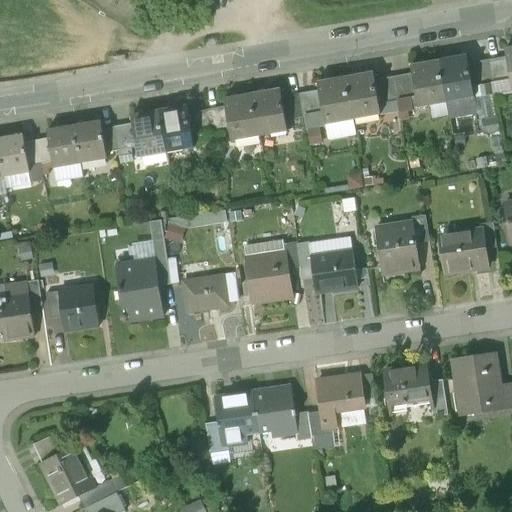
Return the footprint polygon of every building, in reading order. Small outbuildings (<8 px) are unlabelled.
[(467,55),(439,60),(446,102),(474,97),(467,55)] [(500,57),(487,60),(491,83),(505,81),(500,57)] [(439,60),(411,65),(418,107),(446,102),(439,60)] [(487,60),(474,62),(478,86),(491,83),(487,60)] [(373,72),(345,77),(353,119),(381,114),(373,72)] [(407,74),(393,76),(398,100),(411,98),(407,74)] [(393,76),(380,79),(384,102),(398,100),(393,76)] [(345,77),(317,82),(325,124),(353,119),(345,77)] [(279,89),(252,94),(259,136),(287,131),(279,89)] [(313,91),(300,93),(304,117),(317,114),(313,91)] [(300,93),(286,95),(291,119),(304,117),(300,93)] [(252,94),(224,99),(231,141),(259,136),(252,94)] [(186,105),(158,110),(165,152),(193,147),(186,105)] [(219,107),(206,110),(210,133),(224,131),(219,107)] [(158,110),(130,115),(138,157),(165,152),(158,110)] [(206,110),(193,112),(197,136),(210,133),(206,110)] [(99,121),(72,125),(79,163),(106,158),(105,152),(101,128),(99,121)] [(126,124),(112,126),(117,150),(130,148),(126,124)] [(72,125),(45,130),(52,168),(79,163),(72,125)] [(112,126),(101,128),(105,152),(117,150),(112,126)] [(22,134),(0,138),(0,169),(1,176),(28,172),(27,166),(23,142),(22,134)] [(35,140),(23,142),(27,166),(39,164),(35,140)] [(181,226),(192,224),(190,213),(165,216),(168,238),(182,236),(181,226)] [(426,216),(412,218),(413,223),(416,242),(429,240),(426,216)] [(413,223),(375,229),(382,274),(420,268),(416,242),(413,223)] [(493,223),(480,225),(481,230),(482,230),(485,249),(497,247),(493,223)] [(481,230),(455,234),(456,240),(442,242),(446,274),(488,267),(485,249),(482,230),(481,230)] [(297,243),(284,245),(285,254),(287,254),(289,269),(301,267),(297,243)] [(135,263),(115,266),(124,322),(163,316),(158,281),(155,260),(153,261),(150,244),(133,246),(135,263)] [(285,254),(246,260),(252,299),(276,295),(277,299),(293,297),(289,269),(287,254),(285,254)] [(336,254),(311,257),(317,294),(358,287),(353,256),(336,258),(336,254)] [(167,259),(155,260),(158,281),(170,279),(167,259)] [(224,276),(183,282),(187,312),(228,306),(224,276)] [(37,280),(25,282),(26,293),(28,293),(30,306),(41,304),(37,280)] [(92,286),(58,291),(62,317),(64,332),(98,327),(92,286)] [(58,291),(45,293),(49,319),(62,317),(58,291)] [(26,293),(0,297),(0,340),(34,336),(30,306),(28,293),(26,293)] [(496,355),(453,362),(460,409),(503,403),(501,387),(496,355)] [(427,365),(384,372),(391,414),(408,412),(407,405),(431,402),(433,402),(430,383),(427,365)] [(372,374),(361,376),(364,401),(376,399),(372,374)] [(361,376),(317,382),(322,412),(324,429),(338,427),(335,411),(365,407),(364,401),(361,376)] [(443,381),(430,383),(433,402),(431,402),(433,418),(449,415),(443,381)] [(511,385),(501,387),(503,403),(505,409),(511,408),(511,385)] [(275,393),(253,396),(259,433),(272,431),(273,437),(297,434),(298,434),(295,416),(290,386),(274,389),(275,393)] [(231,395),(215,398),(219,424),(222,445),(247,441),(246,435),(259,433),(253,396),(253,393),(231,397),(231,395)] [(322,412),(309,414),(312,436),(325,434),(324,429),(322,412)] [(309,414),(295,416),(298,434),(297,434),(297,438),(312,436),(309,414)] [(219,424),(205,426),(209,452),(223,450),(222,445),(219,424)] [(73,447),(41,463),(62,505),(78,497),(94,489),(93,488),(73,447)] [(109,480),(93,488),(94,489),(78,497),(84,509),(114,493),(115,493),(109,480)] [(84,509),(83,509),(84,511),(123,511),(114,493),(84,509)]
